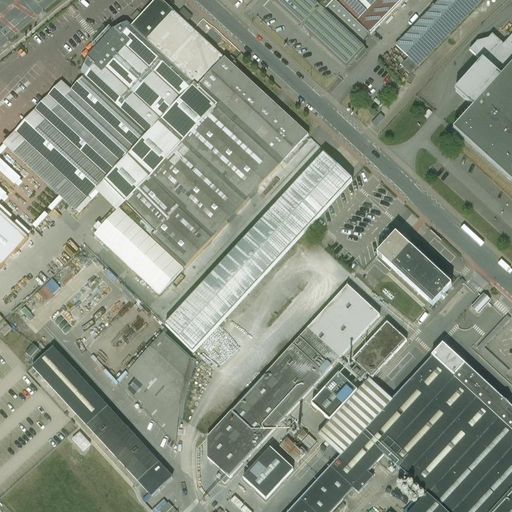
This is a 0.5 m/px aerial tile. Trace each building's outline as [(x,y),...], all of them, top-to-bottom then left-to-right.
[(226,60),(160,0),(156,0),(132,27),(128,23),(116,31),(114,33),(96,52),(88,61),(82,74),(85,78),(72,92),(59,107),(121,164),(129,156),(195,85),(199,89),(226,60)] [(311,0),(272,0),(346,69),(364,49),(360,46),(318,7),(311,0)] [(324,0),(318,7),(360,46),(404,0),(324,0)] [(439,0),(396,45),(408,57),(418,66),(481,0),(439,0)] [(92,48),(96,52),(114,33),(110,29),(108,31),(105,28),(90,43),(94,46),(92,48)] [(511,65),(511,35),(503,45),(492,35),(488,40),(478,41),(469,51),(481,61),(483,59),(502,77),(511,65)] [(232,57),(227,62),(232,66),(236,61),(232,57)] [(410,75),(418,66),(408,57),(400,65),(410,75)] [(483,59),(481,61),(455,91),(474,108),(502,77),(483,59)] [(226,60),(199,89),(282,166),(284,163),(286,165),(288,164),(308,143),(308,140),(307,139),(309,137),(232,66),(227,62),(226,60)] [(511,65),(502,77),(474,108),(454,130),(511,182),(511,65)] [(413,74),(406,83),(412,88),(419,80),(413,74)] [(59,107),(72,92),(63,83),(4,147),(76,213),(96,191),(104,182),(121,164),(59,107)] [(180,208),(155,234),(152,238),(186,270),(282,166),(199,89),(195,85),(129,156),(180,208)] [(351,180),(324,153),(165,325),(194,353),(351,180)] [(129,156),(121,164),(104,182),(125,204),(155,234),(180,208),(129,156)] [(117,212),(125,204),(104,182),(96,191),(117,212)] [(184,270),(119,210),(95,236),(159,296),(184,270)] [(0,267),(1,269),(28,239),(0,212),(0,267)] [(400,233),(397,237),(407,246),(411,242),(411,238),(406,232),(400,233)] [(397,237),(394,235),(376,255),(391,269),(409,248),(407,246),(397,237)] [(409,248),(391,269),(432,306),(451,286),(409,248)] [(380,317),(346,287),(207,437),(207,460),(220,471),(229,478),(380,317)] [(489,301),(482,294),(471,307),(477,314),(489,301)] [(12,330),(0,317),(0,331),(4,336),(12,330)] [(405,341),(387,323),(352,360),(357,365),(366,374),(371,379),(405,341)] [(195,362),(163,333),(127,373),(142,387),(134,397),(176,442),(178,419),(183,418),(186,392),(191,373),(195,362)] [(37,350),(33,345),(25,352),(29,358),(37,350)] [(511,511),(511,410),(441,345),(393,397),(341,454),(287,511),(511,511)] [(165,471),(52,348),(31,368),(151,498),(160,491),(174,479),(165,471)] [(366,374),(357,365),(350,372),(359,380),(366,374)] [(330,422),(323,416),(312,428),(332,446),(341,454),(393,397),(383,389),(371,379),(366,374),(359,380),(351,387),(357,393),(330,422)] [(351,387),(339,376),(311,405),(323,416),(330,422),(357,393),(351,387)] [(302,430),(295,423),(284,434),(292,441),(302,430)] [(316,442),(308,435),(301,442),(309,449),(316,442)] [(320,446),(316,442),(309,449),(302,456),(306,460),(320,446)] [(294,471),(271,451),(244,480),(267,501),(294,471)] [(224,484),(229,478),(220,471),(214,476),(224,484)] [(251,511),(235,495),(229,501),(241,511),(251,511)] [(176,511),(168,502),(158,511),(176,511)]
